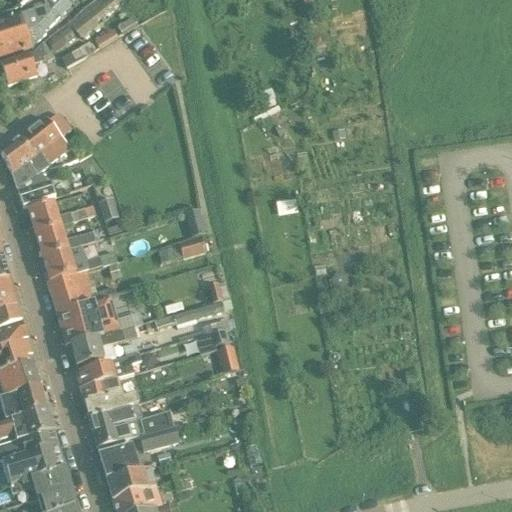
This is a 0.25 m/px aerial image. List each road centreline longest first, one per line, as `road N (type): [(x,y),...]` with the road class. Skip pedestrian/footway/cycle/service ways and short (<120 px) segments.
road 1 (residential): [(99,511),(0,201)]
road 2 (residential): [(0,135),(118,61)]
